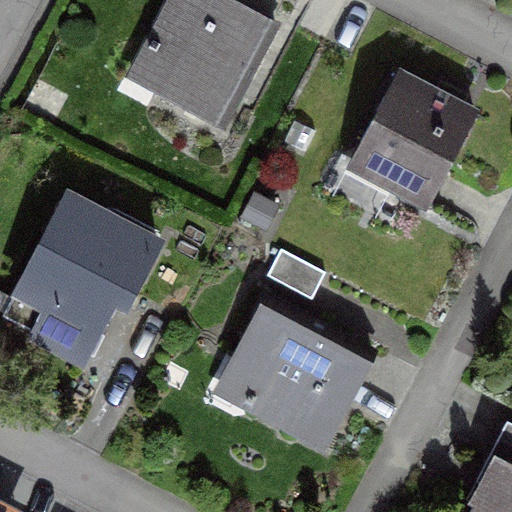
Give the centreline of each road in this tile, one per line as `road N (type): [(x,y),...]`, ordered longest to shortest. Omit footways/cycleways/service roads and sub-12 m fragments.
road 1 (residential): [(511,275),(397,511)]
road 2 (residential): [(0,439),(142,511)]
